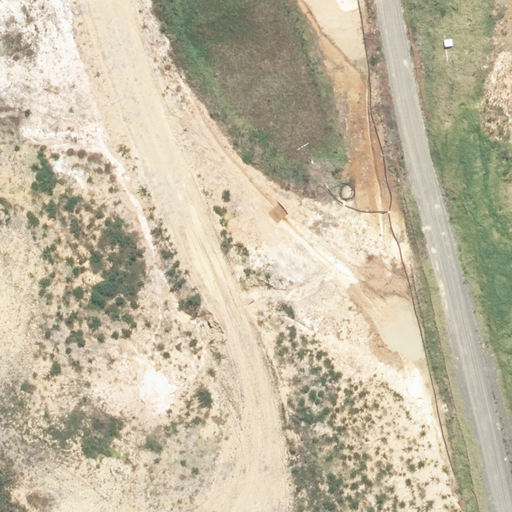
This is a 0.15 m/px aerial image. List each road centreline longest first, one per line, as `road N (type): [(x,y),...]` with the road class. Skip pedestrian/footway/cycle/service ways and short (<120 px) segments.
road 1 (tertiary): [(511,466),(383,396),(241,294),(146,195),(106,123),(73,0)]
road 2 (tertiary): [(138,0),(179,105),(224,180),(396,324),(511,392)]
road 3 (unknown): [(0,364),(164,214),(224,180)]
